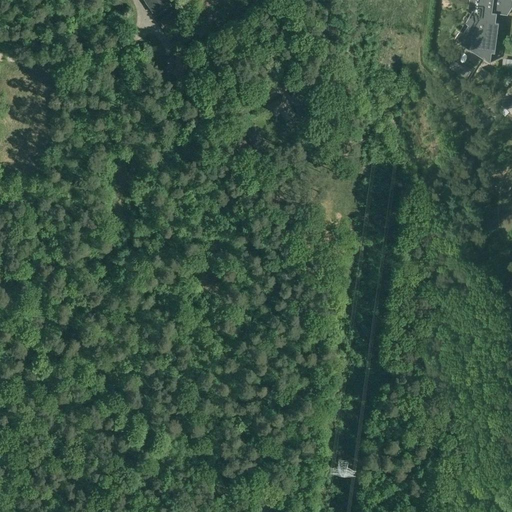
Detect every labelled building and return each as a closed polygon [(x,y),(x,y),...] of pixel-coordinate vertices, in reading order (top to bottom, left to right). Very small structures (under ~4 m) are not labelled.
[(143,0),(152,13),(171,1),(169,0),(143,0)] [(166,33),(200,11),(192,0),(189,0),(158,20),(166,33)] [(507,15),(511,8),(511,2),(511,0),(469,0),(468,10),(473,10),(464,24),(467,26),(462,33),(460,31),(454,40),(465,47),(490,63),(492,53),(495,53),(499,23),(496,22),(497,14),(507,15)] [(181,45),(193,38),(184,23),(172,30),(181,45)] [(190,68),(187,68),(187,51),(176,52),(176,93),(188,93),(187,76),(190,76),(190,68)] [(319,64),(310,70),(316,79),(325,73),(319,64)] [(490,74),(481,67),(477,73),(486,80),(490,74)] [(280,79),(283,83),(282,84),(286,90),(295,84),(299,81),(291,71),(288,74),(287,73),(280,79)] [(498,102),(495,105),(502,112),(502,113),(505,116),(509,112),(511,114),(511,113),(511,97),(507,93),(498,102)] [(286,120),(295,113),(283,95),(268,105),(274,114),(280,111),(286,120)] [(465,117),(456,108),(450,114),(459,123),(465,117)] [(244,131),(255,148),(265,142),(253,124),(244,131)] [(321,143),(324,138),(319,134),(316,139),(321,143)]
